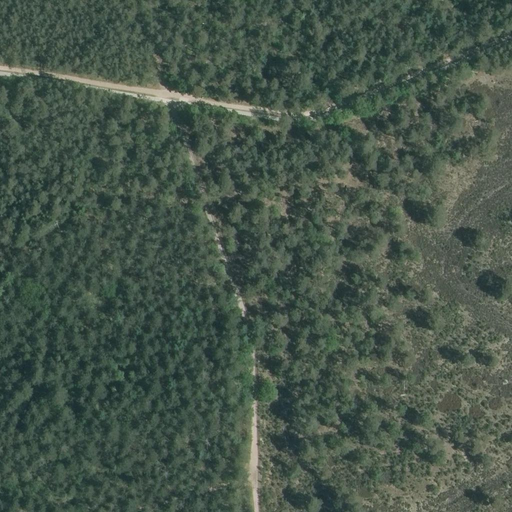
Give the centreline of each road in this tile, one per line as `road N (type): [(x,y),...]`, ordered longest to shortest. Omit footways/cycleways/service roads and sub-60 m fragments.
road 1 (track): [(251,511),(246,331),(168,95)]
road 2 (track): [(188,98),(312,113),(511,35)]
road 3 (track): [(0,68),(188,98)]
